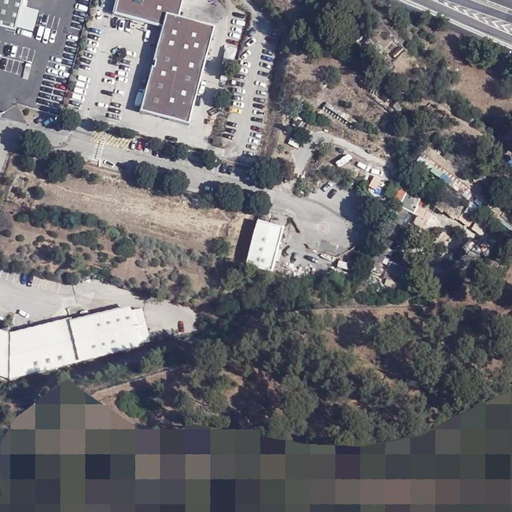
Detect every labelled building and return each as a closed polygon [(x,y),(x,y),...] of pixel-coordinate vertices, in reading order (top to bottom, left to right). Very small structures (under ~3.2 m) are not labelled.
[(0,0),(0,29),(15,34),(24,0),(0,0)] [(188,126),(215,28),(179,18),(184,0),(117,0),(113,15),(162,28),(153,62),(155,63),(153,68),(152,68),(140,113),(188,126)] [(322,110),(350,128),(354,121),(327,103),(322,110)] [(433,153),(427,148),(423,155),(429,160),(433,153)] [(433,153),(429,160),(462,185),(459,189),(462,192),(467,188),(493,208),(492,210),(497,215),(494,220),(500,224),(503,221),(511,226),(511,215),(497,203),(499,202),(482,189),(473,182),(433,153)] [(370,189),(382,195),(382,196),(388,184),(389,183),(382,178),(380,180),(375,176),(368,172),(363,180),(370,189)] [(479,174),(473,182),(482,189),(485,186),(486,187),(489,182),(479,174)] [(440,188),(433,183),(428,192),(435,196),(440,188)] [(388,184),(382,196),(391,201),(397,189),(388,184)] [(390,203),(397,207),(407,192),(399,188),(398,187),(397,189),(391,201),(390,203)] [(407,192),(397,207),(398,208),(408,212),(423,220),(426,212),(421,209),(416,207),(421,198),(407,192)] [(426,200),(421,198),(416,207),(421,209),(426,200)] [(439,199),(435,204),(437,206),(435,208),(442,213),(448,206),(439,199)] [(453,209),(455,211),(462,216),(464,214),(502,241),(506,235),(485,220),(483,224),(476,218),(476,216),(474,212),(458,202),(453,209)] [(451,216),(455,211),(453,209),(451,207),(447,213),(451,216)] [(408,212),(398,208),(396,211),(388,223),(371,262),(375,264),(380,267),(408,212)] [(388,223),(396,211),(392,209),(384,219),(388,223)] [(431,215),(426,212),(423,220),(428,222),(431,215)] [(244,266),(270,274),(273,262),(277,251),(283,229),(256,222),(244,266)] [(483,242),(476,249),(478,252),(486,245),(483,242)] [(482,257),(483,259),(493,251),(486,245),(478,252),(482,257)] [(384,279),(422,295),(459,276),(482,257),(478,252),(476,249),(474,248),(448,271),(428,279),(389,264),(384,279)] [(381,267),(380,267),(375,264),(371,272),(378,275),(381,267)] [(137,335),(147,332),(143,311),(132,314),(137,335)] [(0,376),(8,379),(140,350),(139,347),(150,344),(147,332),(137,335),(132,314),(131,312),(82,323),(83,326),(74,328),(73,325),(72,322),(10,337),(7,336),(0,333),(0,376)] [(10,328),(0,329),(0,333),(7,336),(10,328)]
